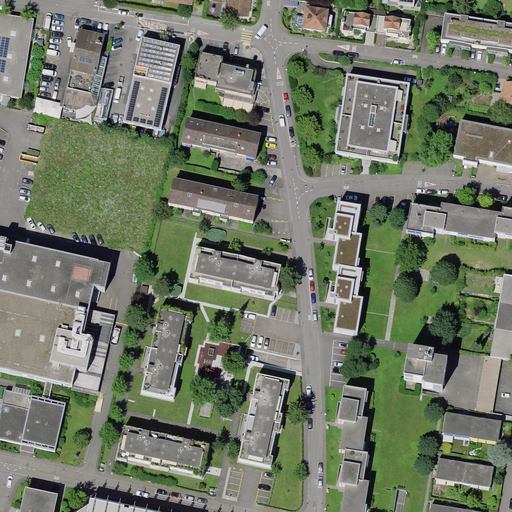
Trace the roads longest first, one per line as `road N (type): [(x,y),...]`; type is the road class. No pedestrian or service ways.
road 1 (unknown): [(95,485),(132,277),(103,255),(11,235)]
road 2 (residential): [(295,189),(312,352),(314,511)]
road 3 (residential): [(268,38),(511,73)]
road 4 (unknown): [(135,19),(120,104),(155,118),(171,111),(194,29)]
road 5 (residential): [(511,193),(356,183),(295,189)]
road 6 (residential): [(219,511),(14,464)]
road 7 (residential): [(69,8),(268,38)]
road 8 (residential): [(268,38),(295,189)]
road 9 (unknown): [(0,119),(19,157),(11,235)]
